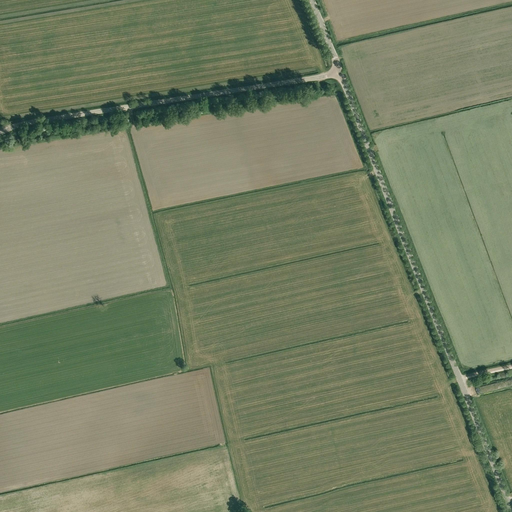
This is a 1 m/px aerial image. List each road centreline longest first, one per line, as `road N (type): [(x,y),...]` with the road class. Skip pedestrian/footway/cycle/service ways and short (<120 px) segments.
road 1 (tertiary): [(511,511),(340,73)]
road 2 (unclassified): [(0,132),(22,122),(340,73)]
